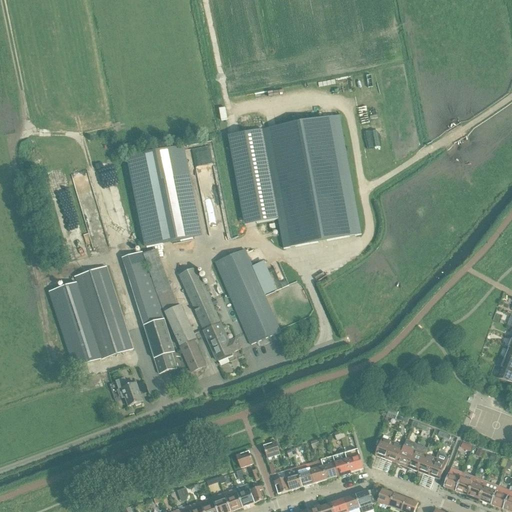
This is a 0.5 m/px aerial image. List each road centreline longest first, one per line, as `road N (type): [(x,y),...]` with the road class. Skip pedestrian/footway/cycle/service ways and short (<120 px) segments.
road 1 (track): [(79,136),(28,131),(1,0)]
road 2 (unclassified): [(0,471),(159,411)]
road 3 (residential): [(277,511),(369,479),(425,499)]
road 4 (track): [(205,0),(227,109),(238,115)]
